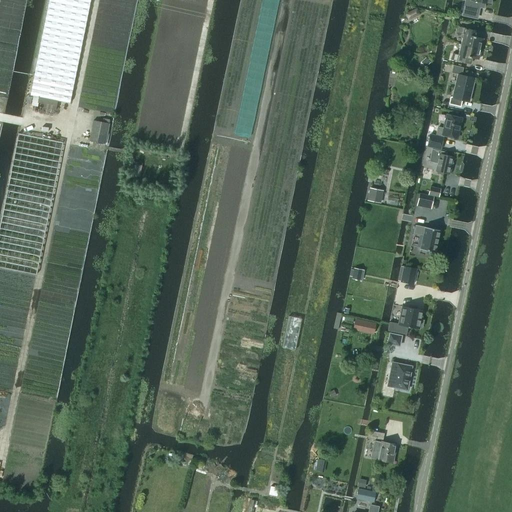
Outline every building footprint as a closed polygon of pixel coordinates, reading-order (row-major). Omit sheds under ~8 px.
[(70,104),(90,0),(49,0),(30,96),(33,97),(31,106),(55,111),(57,101),(70,104)] [(463,10),(462,16),(476,19),(478,8),(478,6),(484,7),(485,4),(491,5),(492,0),(465,0),(465,1),(463,10)] [(463,35),(461,45),(481,49),(483,39),(477,37),(478,32),(458,28),(457,34),(463,35)] [(451,61),(465,64),(471,65),(472,59),(478,60),(481,49),(461,45),(458,56),(452,54),(451,61)] [(426,58),(421,62),(425,68),(430,63),(426,58)] [(474,79),(458,75),(453,98),(450,97),(448,105),(461,107),(462,101),(469,102),(471,93),(472,88),(474,79)] [(457,139),(462,119),(447,115),(444,129),(438,128),(436,137),(430,135),(427,147),(440,150),(443,138),(442,138),(443,136),(457,139)] [(92,121),(89,141),(106,144),(109,124),(109,120),(102,119),(101,122),(92,121)] [(0,267),(36,275),(62,143),(18,134),(0,222),(0,267)] [(436,171),(449,174),(453,158),(446,156),(447,153),(432,150),(429,162),(438,164),(436,171)] [(438,197),(440,189),(430,187),(428,195),(438,197)] [(370,189),(368,201),(380,204),(381,197),(375,196),(376,190),(370,189)] [(417,206),(431,209),(433,197),(419,194),(417,206)] [(413,234),(423,236),(420,250),(435,253),(440,231),(424,227),(415,225),(413,234)] [(403,267),(400,282),(413,285),(416,269),(403,267)] [(352,277),(352,279),(359,280),(361,270),(354,269),(354,271),(352,277)] [(402,307),(398,325),(408,327),(408,328),(409,328),(410,327),(419,329),(419,328),(422,328),(424,321),(421,320),(423,311),(402,307)] [(295,351),(301,319),(288,317),(282,348),(295,351)] [(355,320),(354,327),(367,330),(369,323),(355,320)] [(401,337),(389,334),(387,344),(399,346),(401,337)] [(411,367),(392,363),(387,386),(407,390),(411,367)] [(370,431),(369,438),(382,440),(384,434),(370,431)] [(374,441),(371,458),(392,463),(396,445),(381,442),(381,443),(374,441)] [(315,471),(321,473),(324,461),(318,460),(315,471)] [(278,488),(270,486),(269,495),(277,497),(278,488)] [(358,490),(356,500),(376,504),(378,494),(358,490)]
